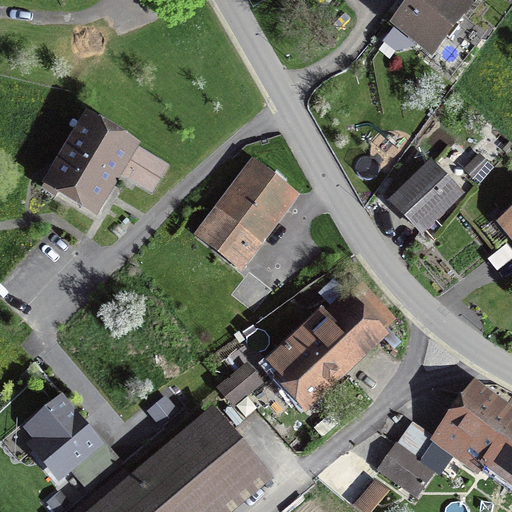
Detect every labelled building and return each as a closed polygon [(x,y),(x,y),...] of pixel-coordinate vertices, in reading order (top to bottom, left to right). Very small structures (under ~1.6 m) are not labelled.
[(464,0),(409,0),(393,22),(429,49),(465,0),(464,0)] [(166,166),(87,118),(46,186),(86,211),(113,168),(151,191),(166,166)] [(291,192),(253,164),(199,236),(238,264),(291,192)] [(430,165),(395,200),(421,226),(456,191),(430,165)] [(511,214),(502,223),(511,235),(511,214)] [(268,288),(248,272),(230,295),(250,311),(268,288)] [(326,317),(320,311),(272,360),(280,368),(273,375),(304,406),(379,330),(346,298),(326,317)] [(218,388),(231,405),(258,384),(245,367),(218,388)] [(511,415),(472,387),(434,439),(475,469),(483,458),(511,479),(511,415)] [(63,402),(30,428),(41,442),(34,448),(58,478),(71,468),(90,491),(118,468),(63,402)] [(211,414),(95,511),(222,511),(254,485),(264,476),(253,463),(211,414)] [(434,439),(412,424),(379,469),(414,494),(432,471),(417,460),(434,439)] [(370,511),(389,490),(375,478),(353,504),(362,511),(370,511)]
